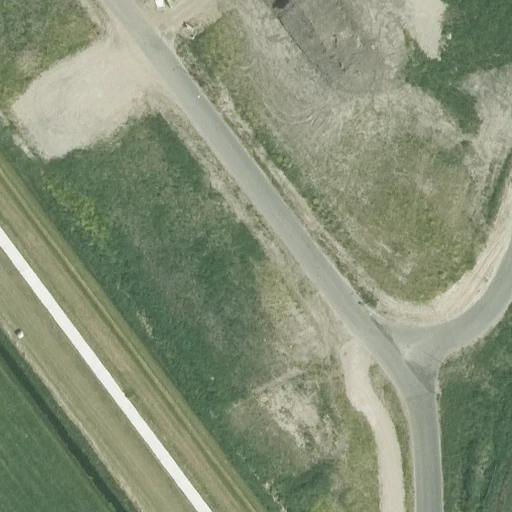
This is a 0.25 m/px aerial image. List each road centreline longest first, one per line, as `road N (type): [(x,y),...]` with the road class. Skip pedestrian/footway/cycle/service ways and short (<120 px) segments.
road 1 (residential): [(414,362),(350,313),(120,0)]
road 2 (unclassified): [(428,511),(414,362)]
road 3 (unclassified): [(414,362),(494,302),(511,267)]
